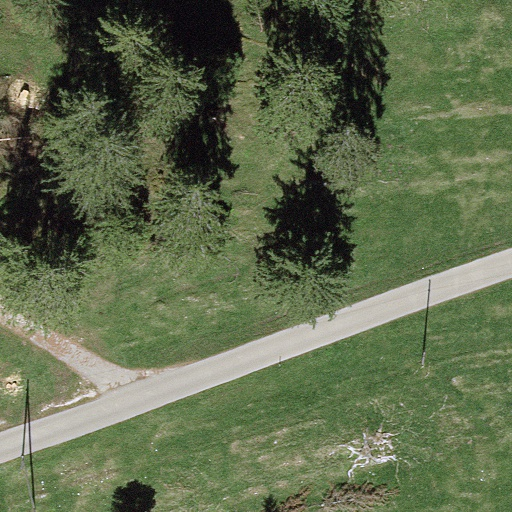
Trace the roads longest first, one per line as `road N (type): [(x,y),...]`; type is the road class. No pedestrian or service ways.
road 1 (unclassified): [(511,261),(0,449)]
road 2 (track): [(133,406),(0,333)]
